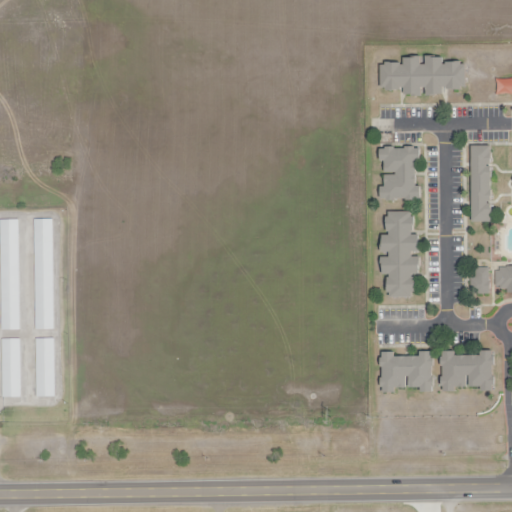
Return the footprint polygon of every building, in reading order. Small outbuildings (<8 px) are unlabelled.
[(380,65),(380,94),(405,94),(406,98),(446,97),(446,92),(469,91),(468,63),(446,64),(446,57),(406,58),(406,64),(380,65)] [(475,146),(475,221),(493,221),(493,146),(475,146)] [(381,148),(381,162),(385,162),(386,185),(380,185),(380,200),(423,199),(423,188),(418,188),(418,162),(423,162),(422,148),(381,148)] [(390,214),(389,235),(384,235),(383,276),(390,276),(390,298),(419,298),(419,275),(424,275),(424,234),(415,234),(415,214),(390,214)] [(0,222),(1,332),(19,332),(18,222),(0,222)] [(34,223),(35,331),(52,331),(51,223),(34,223)] [(495,272),(495,287),(506,287),(506,290),(511,290),(511,268),(501,268),(501,272),(495,272)] [(477,269),(477,278),(470,278),(469,292),(490,293),(490,269),(477,269)] [(35,340),(36,399),(53,399),(53,339),(35,340)] [(2,341),(3,399),(20,398),(19,341),(2,341)] [(445,351),(444,393),(458,393),(458,387),(481,387),(481,391),(496,391),(497,352),(483,351),(483,356),(459,356),(459,351),(445,351)] [(382,353),(383,396),(397,395),(397,389),(422,389),(422,394),(435,394),(434,352),(421,352),(421,357),(399,357),(398,353),(382,353)]
